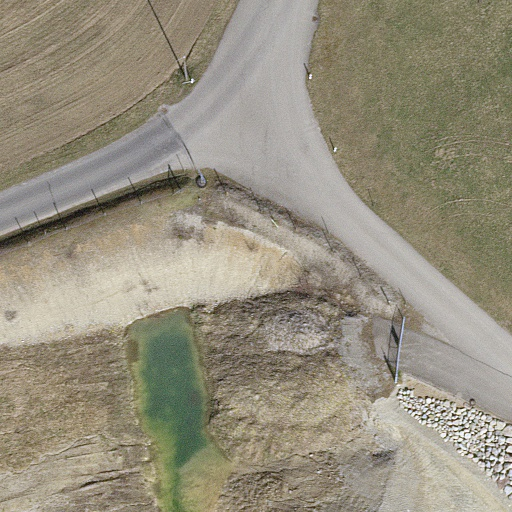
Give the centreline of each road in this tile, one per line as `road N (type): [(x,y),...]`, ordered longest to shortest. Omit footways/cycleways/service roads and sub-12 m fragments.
road 1 (unclassified): [(252,131),(511,370)]
road 2 (unclassified): [(0,210),(173,139),(252,131)]
road 3 (track): [(237,318),(257,223),(252,131)]
road 4 (unclassified): [(252,131),(276,0)]
